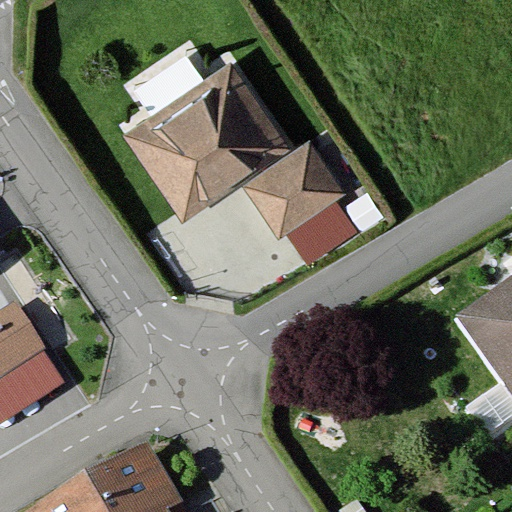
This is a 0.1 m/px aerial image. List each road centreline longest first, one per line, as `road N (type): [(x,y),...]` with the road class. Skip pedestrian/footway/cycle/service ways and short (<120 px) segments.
road 1 (residential): [(197,369),(511,182)]
road 2 (residential): [(0,86),(197,369)]
road 3 (residential): [(0,487),(197,369)]
road 4 (residential): [(197,369),(295,511)]
